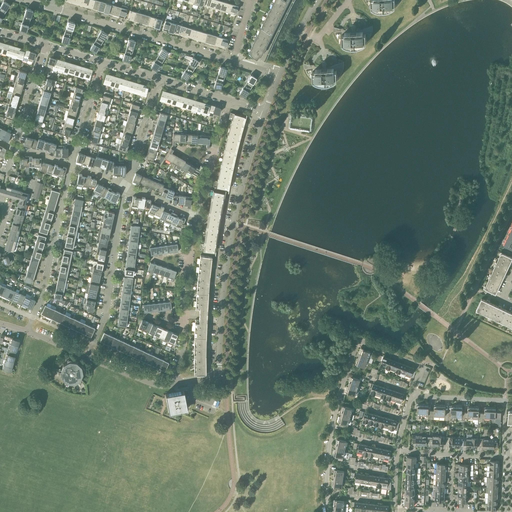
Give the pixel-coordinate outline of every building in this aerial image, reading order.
[(252,47),(249,52),(253,55),(254,57),(256,58),(258,59),(259,56),(260,56),(259,55),(261,53),(262,50),(264,47),(266,44),(265,43),(267,40),(269,37),(268,37),(270,34),(272,31),(271,30),(274,27),(275,24),(277,21),(279,18),(278,17),(280,14),(282,11),(281,11),(283,8),(285,5),(284,4),(287,1),(286,1),(285,0),(275,0),(274,2),(273,3),(273,6),(271,8),(270,10),(269,12),(268,14),(267,16),(266,18),(265,21),(263,23),(263,25),(261,28),(260,29),(260,32),(258,34),(257,36),(257,38),(255,40),(254,42),(253,44),(252,47)] [(397,4),(398,4),(399,2),(399,1),(400,0),(364,0),(365,0),(366,2),(366,3),(367,4),(368,4),(368,5),(369,6),(371,7),(372,8),(373,8),(374,9),(375,10),(377,10),(378,10),(379,11),(380,11),(382,11),(383,11),(384,11),(385,11),(386,11),(387,11),(388,10),(389,10),(390,9),(391,9),(392,8),(393,8),(394,7),(395,7),(396,6),(396,5),(397,4)] [(3,1),(0,6),(0,11),(4,14),(10,4),(5,2),(4,1),(3,1)] [(122,5),(121,7),(119,16),(124,18),(127,9),(127,7),(122,5)] [(26,8),(23,19),(29,21),(33,10),(26,8)] [(157,15),(156,18),(154,26),(159,28),(162,17),(157,15)] [(170,22),(171,20),(166,18),(165,21),(162,29),(168,31),(170,22)] [(29,21),(23,19),(19,29),(26,32),(29,21)] [(68,20),(65,31),(71,33),(75,23),(69,21),(68,20)] [(168,31),(173,32),(176,24),(176,21),(171,20),(170,22),(168,31)] [(358,47),(359,47),(360,46),(361,46),(363,45),(364,45),(365,44),(365,43),(366,43),(367,42),(368,41),(369,40),(369,39),(370,38),(371,37),(371,36),(372,35),(372,34),(372,33),(373,32),(373,30),(373,29),(373,28),(373,26),(373,25),(357,31),(355,31),(355,28),(352,28),(352,31),(350,32),(334,27),(334,29),(334,30),(334,31),(334,32),(335,34),(336,36),(336,38),(337,39),(338,40),(338,41),(339,42),(340,43),(342,44),(343,44),(344,45),(345,46),(346,46),(347,47),(348,47),(349,47),(350,47),(351,47),(354,47),(355,47),(357,47),(358,47)] [(101,30),(95,39),(101,43),(107,33),(102,30),(101,30)] [(65,31),(63,35),(61,42),(67,44),(68,44),(71,33),(65,31)] [(95,39),(93,43),(90,49),(95,52),(96,53),(101,43),(95,39)] [(129,39),(125,49),(132,51),(135,41),(129,39)] [(1,53),(6,54),(9,45),(4,43),(1,53)] [(14,46),(9,45),(6,54),(12,56),(14,46)] [(12,56),(17,57),(20,48),(14,46),(12,56)] [(25,49),(20,48),(17,57),(22,59),(25,49)] [(162,48),(156,58),(162,61),(168,52),(163,49),(162,48)] [(125,49),(124,53),(122,60),(128,62),(129,62),(132,51),(125,49)] [(32,62),(34,58),(35,53),(30,51),(27,60),(32,62)] [(190,61),(187,67),(193,70),(198,61),(193,58),(192,57),(185,55),(184,58),(190,61)] [(47,66),(53,68),(55,59),(50,57),(47,66)] [(156,58),(154,61),(150,67),(156,70),(156,71),(162,61),(156,58)] [(327,84),(328,84),(329,83),(330,83),(332,83),(333,82),(334,81),(335,81),(336,80),(337,79),(338,78),(339,78),(340,77),(340,75),(341,74),(342,73),(342,72),(343,71),(343,70),(343,68),(344,67),(344,66),(344,64),(344,63),(344,62),(327,68),(326,68),(326,64),(323,64),(323,68),(321,68),(305,63),(305,65),(305,66),(305,67),(305,68),(305,69),(306,71),(306,73),(307,73),(307,74),(308,75),(309,77),(310,78),(311,79),(312,80),(313,81),(314,81),(315,82),(317,83),(318,83),(319,83),(320,84),(322,84),(323,84),(324,84),(325,84),(327,84)] [(220,66),(217,77),(223,79),(227,68),(220,66)] [(187,67),(185,70),(181,77),(187,80),(193,70),(187,67)] [(86,68),(84,77),(89,79),(92,69),(86,68)] [(19,70),(17,76),(25,78),(26,74),(30,76),(30,75),(30,73),(19,70)] [(109,85),(112,75),(106,74),(103,83),(109,85)] [(247,81),(245,84),(251,88),(253,84),(256,78),(255,77),(252,75),(251,75),(250,75),(250,74),(250,76),(247,81)] [(13,82),(15,83),(15,82),(23,84),(25,78),(17,76),(14,75),(13,80),(13,82)] [(46,81),(45,84),(52,86),(55,87),(56,81),(54,80),(43,77),(42,79),(46,81)] [(114,86),(119,88),(122,78),(117,77),(114,86)] [(220,90),(222,83),(223,79),(217,77),(213,88),(219,89),(220,90)] [(127,80),(124,89),(130,91),(132,82),(127,80)] [(245,84),(242,88),(239,94),(240,94),(241,95),(242,96),(243,97),(244,97),(245,97),(248,91),(251,88),(245,84)] [(140,94),(145,96),(148,86),(143,85),(140,94)] [(9,93),(12,94),(12,93),(19,95),(21,89),(14,87),(12,92),(10,91),(9,93)] [(75,87),(74,93),(81,95),(82,91),(86,93),(86,92),(87,90),(75,87)] [(160,100),(165,101),(168,92),(163,91),(160,100)] [(12,93),(12,94),(9,93),(8,93),(6,98),(10,99),(18,101),(19,95),(12,93)] [(102,97),(101,101),(109,103),(112,103),(113,98),(110,97),(111,96),(104,94),(103,95),(99,94),(99,96),(98,96),(102,97)] [(42,95),(40,101),(47,103),(47,102),(49,98),(42,95)] [(186,108),(191,109),(194,100),(189,98),(186,108)] [(101,101),(100,107),(107,109),(107,108),(109,103),(101,101)] [(132,103),(130,109),(137,112),(138,108),(143,109),(143,107),(132,103)] [(66,110),(68,111),(68,110),(76,112),(78,106),(70,104),(69,109),(67,108),(66,110)] [(220,108),(215,106),(212,115),(217,117),(220,108)] [(38,107),(36,113),(44,115),(44,114),(45,109),(38,107)] [(13,116),(14,112),(7,110),(5,116),(16,120),(17,118),(17,117),(13,116)] [(159,114),(158,118),(165,120),(167,114),(156,111),(155,113),(155,112),(155,113),(159,114)] [(104,119),(106,120),(108,115),(105,115),(105,114),(98,112),(96,118),(104,120),(104,119)] [(231,122),(230,128),(240,131),(241,125),(243,126),(244,122),(242,122),(244,116),(230,112),(228,118),(231,119),(231,122)] [(36,113),(35,119),(42,121),(43,116),(46,117),(46,115),(44,114),(44,115),(36,113)] [(72,124),(74,118),(67,115),(65,120),(63,120),(62,122),(65,122),(65,121),(72,124)] [(96,118),(94,124),(102,126),(103,121),(106,122),(106,120),(104,119),(104,120),(96,118)] [(164,125),(165,120),(158,118),(156,124),(163,126),(164,125)] [(42,121),(35,119),(34,122),(29,121),(30,121),(29,123),(40,127),(42,121)] [(125,126),(123,125),(122,127),(124,128),(125,127),(132,129),(134,123),(127,121),(125,126)] [(70,133),(71,129),(63,127),(62,130),(61,130),(60,130),(59,132),(73,136),(73,134),(74,135),(74,134),(70,133)] [(227,137),(226,143),(236,145),(237,140),(239,140),(240,137),(238,136),(240,131),(230,128),(228,133),(227,137)] [(160,136),(162,131),(154,129),(153,135),(160,137),(160,136)] [(100,133),(102,134),(103,132),(100,131),(100,132),(93,130),(91,136),(98,138),(100,133)] [(6,131),(2,139),(8,142),(11,133),(6,131)] [(100,138),(98,138),(91,136),(90,139),(86,138),(86,140),(99,144),(99,143),(100,138)] [(24,145),(30,146),(32,139),(26,137),(24,145)] [(44,141),(42,148),(45,149),(44,151),(47,152),(50,142),(51,140),(45,138),(44,141)] [(117,143),(120,144),(127,146),(129,140),(121,138),(121,139),(119,138),(117,143)] [(38,141),(32,139),(30,146),(36,148),(38,141)] [(38,139),(38,141),(36,148),(39,149),(39,147),(42,148),(44,141),(38,139)] [(157,148),(158,143),(151,141),(149,146),(157,149),(157,148)] [(50,142),(47,152),(50,153),(51,151),(54,152),(54,151),(55,148),(56,144),(50,142)] [(62,145),(62,148),(62,156),(64,156),(64,158),(68,158),(68,148),(69,148),(70,144),(67,143),(67,145),(66,145),(66,146),(62,145)] [(126,150),(127,146),(120,144),(117,143),(116,149),(129,153),(130,151),(126,150)] [(223,157),(233,159),(234,154),(235,154),(236,151),(235,151),(236,145),(226,143),(225,148),(224,148),(223,151),(224,152),(223,157)] [(55,148),(54,151),(55,152),(55,156),(62,156),(62,148),(62,145),(57,145),(57,148),(55,148)] [(165,159),(171,162),(174,155),(171,153),(173,150),(171,149),(165,159)] [(153,160),(155,154),(147,152),(146,156),(142,155),(143,155),(142,157),(153,160)] [(84,155),(78,153),(76,161),(82,162),(84,155)] [(94,166),(94,164),(96,158),(95,158),(96,156),(92,155),(92,157),(90,156),(87,164),(87,166),(90,167),(91,165),(94,166)] [(180,158),(174,155),(171,162),(175,164),(174,166),(175,168),(177,165),(176,165),(180,158)] [(221,166),(219,172),(230,174),(231,168),(232,169),(233,165),(231,165),(233,159),(223,157),(221,163),(220,166),(221,166)] [(109,160),(107,160),(105,169),(108,170),(108,168),(111,169),(112,165),(113,165),(114,159),(110,158),(109,160)] [(179,170),(185,161),(180,158),(176,165),(177,165),(175,168),(176,168),(179,170)] [(185,170),(184,173),(186,174),(187,171),(186,171),(190,164),(185,161),(179,170),(183,172),(184,170),(185,170)] [(41,166),(40,170),(42,171),(42,173),(46,174),(46,172),(49,164),(48,164),(43,163),(42,167),(41,166)] [(115,165),(113,165),(112,165),(111,169),(113,170),(113,173),(119,173),(119,165),(119,163),(115,163),(115,165)] [(52,174),(58,175),(60,168),(57,167),(58,165),(54,164),(54,166),(52,174)] [(191,174),(195,167),(190,164),(186,171),(187,171),(186,174),(190,176),(192,174),(191,174)] [(199,169),(195,167),(191,174),(192,174),(197,177),(203,167),(201,166),(199,169)] [(60,168),(58,175),(64,177),(66,168),(63,167),(63,169),(60,168)] [(213,186),(227,189),(228,183),(229,183),(230,180),(229,180),(230,174),(219,172),(218,177),(217,180),(214,180),(213,186)] [(141,175),(135,173),(132,180),(138,183),(141,175)] [(82,187),(82,186),(83,184),(84,177),(82,176),(82,174),(79,174),(76,186),(82,187)] [(147,178),(141,175),(138,183),(144,185),(147,178)] [(87,177),(84,177),(83,184),(82,186),(86,187),(87,185),(88,186),(90,178),(91,178),(91,176),(88,176),(87,177)] [(152,180),(148,189),(151,190),(152,189),(155,190),(158,182),(159,180),(153,177),(152,180)] [(88,186),(95,187),(97,184),(96,183),(96,179),(91,178),(90,178),(88,186)] [(146,188),(148,189),(152,180),(147,178),(144,185),(146,186),(146,188)] [(155,190),(160,192),(163,186),(164,185),(158,182),(155,190)] [(95,187),(93,191),(99,193),(103,186),(97,184),(95,187)] [(98,195),(104,198),(108,189),(103,186),(99,193),(98,195)] [(159,194),(165,196),(168,189),(163,186),(160,192),(159,194)] [(9,197),(12,188),(6,187),(6,189),(5,189),(3,195),(9,197)] [(104,198),(109,201),(113,192),(111,191),(112,189),(109,187),(108,189),(104,198)] [(174,191),(168,189),(165,196),(171,198),(173,192),(174,191)] [(211,199),(210,205),(220,207),(221,201),(223,201),(223,198),(222,198),(223,192),(209,189),(208,196),(211,196),(210,199),(211,199)] [(22,192),(22,191),(17,190),(14,198),(19,200),(20,200),(22,194),(22,192)] [(20,200),(19,200),(19,202),(25,204),(27,204),(30,194),(22,192),(22,194),(20,200)] [(116,193),(113,192),(109,201),(114,203),(115,203),(115,202),(120,193),(117,192),(116,193)] [(178,193),(173,192),(171,198),(172,199),(172,203),(178,203),(179,195),(177,195),(178,193)] [(144,207),(150,208),(152,204),(150,204),(151,200),(145,199),(144,207)] [(158,207),(152,204),(150,208),(149,212),(148,214),(154,216),(155,214),(158,207)] [(208,210),(208,214),(207,219),(207,220),(219,222),(219,221),(220,216),(221,213),(219,212),(220,207),(210,205),(209,210),(208,210)] [(160,208),(158,207),(155,214),(160,216),(162,211),(163,211),(164,207),(161,206),(160,208)] [(164,220),(165,220),(168,213),(163,211),(162,211),(160,216),(159,218),(164,220)] [(170,224),(170,223),(174,214),(171,212),(171,214),(168,213),(165,220),(164,222),(170,224)] [(177,215),(174,214),(170,223),(172,223),(172,225),(175,227),(179,218),(176,216),(177,215)] [(182,219),(179,218),(175,227),(179,228),(180,226),(182,227),(185,218),(182,217),(182,219)] [(206,229),(205,235),(215,236),(216,230),(218,231),(218,227),(219,222),(207,220),(206,225),(205,229),(206,229)] [(199,249),(214,251),(214,245),(216,245),(216,242),(215,242),(215,236),(205,235),(204,240),(203,243),(200,243),(199,249)] [(12,251),(9,250),(8,252),(8,253),(7,254),(6,255),(3,257),(3,259),(3,261),(3,263),(5,265),(8,265),(10,265),(12,263),(12,261),(11,258),(14,257),(14,256),(14,255),(13,255),(13,254),(12,254),(11,253),(11,252),(12,251)] [(495,264),(507,269),(509,265),(510,265),(510,266),(511,267),(511,266),(511,262),(511,263),(510,262),(511,258),(511,256),(500,252),(499,254),(500,254),(497,262),(496,262),(495,264)] [(198,272),(210,274),(210,272),(211,262),(212,257),(200,255),(201,255),(200,255),(200,259),(198,272)] [(152,275),(153,272),(156,264),(150,262),(148,270),(151,271),(151,274),(152,275)] [(505,274),(507,269),(495,264),(494,266),(495,266),(491,274),(490,274),(489,276),(501,281),(503,277),(505,277),(505,278),(506,278),(508,275),(506,274),(506,275),(505,274)] [(176,271),(171,269),(168,277),(169,277),(171,278),(171,281),(173,282),(176,271)] [(209,283),(210,274),(198,272),(197,281),(196,289),(208,290),(209,283)] [(499,286),(501,281),(489,276),(488,278),(489,278),(485,286),(484,286),(483,288),(487,290),(486,291),(495,295),(498,289),(499,289),(499,290),(501,290),(502,287),(500,286),(500,287),(499,286)] [(7,297),(11,289),(12,287),(7,284),(7,285),(5,287),(2,295),(4,296),(7,297)] [(9,299),(12,300),(15,291),(13,290),(11,289),(7,297),(9,299)] [(208,290),(196,289),(196,298),(195,306),(207,307),(208,295),(208,290)] [(18,293),(15,291),(12,300),(14,301),(17,302),(20,294),(21,291),(19,290),(18,293)] [(23,295),(20,294),(17,302),(19,303),(22,304),(25,296),(23,295)] [(26,294),(25,296),(22,304),(24,305),(27,307),(30,298),(32,296),(31,296),(29,295),(26,294)] [(32,294),(31,296),(32,296),(30,298),(27,307),(29,308),(31,309),(35,301),(33,300),(32,299),(34,295),(32,294)] [(488,316),(494,304),(489,302),(490,301),(491,299),(487,297),(487,299),(486,301),(481,298),(476,311),(478,312),(478,310),(486,314),(486,315),(488,316)] [(500,322),(506,310),(501,308),(502,306),(503,305),(499,303),(499,305),(498,306),(494,304),(488,316),(490,317),(490,316),(498,320),(498,321),(500,322)] [(41,313),(46,316),(50,308),(45,305),(41,313)] [(46,316),(51,318),(55,310),(56,307),(51,305),(50,308),(46,316)] [(206,316),(207,307),(195,306),(195,310),(199,310),(199,312),(200,312),(203,312),(203,316),(203,318),(205,318),(206,318),(206,316)] [(511,328),(511,327),(511,308),(511,309),(511,311),(510,312),(506,310),(500,322),(502,323),(502,322),(510,326),(510,327),(511,328)] [(60,312),(55,310),(51,318),(56,320),(60,312)] [(65,314),(60,312),(56,320),(61,323),(65,314)] [(66,312),(65,314),(61,323),(66,325),(70,317),(71,314),(66,312)] [(205,318),(203,318),(203,316),(203,312),(200,312),(199,312),(199,316),(199,319),(195,319),(194,323),(206,323),(206,320),(206,318),(205,318)] [(71,327),(75,319),(70,317),(66,325),(71,327)] [(80,321),(75,319),(71,327),(76,329),(80,321)] [(142,319),(139,327),(142,329),(141,332),(143,333),(144,330),(144,329),(147,321),(142,319)] [(84,324),(80,321),(76,329),(81,332),(84,324)] [(144,329),(144,330),(147,331),(146,334),(148,335),(149,332),(152,323),(147,321),(144,329)] [(153,337),(154,334),(157,326),(152,323),(149,332),(152,333),(151,336),(153,337)] [(206,323),(194,323),(194,328),(194,336),(194,340),(206,340),(206,335),(206,323)] [(89,326),(84,324),(81,332),(86,334),(89,327),(89,326)] [(95,328),(89,326),(89,327),(86,334),(91,336),(95,328)] [(154,334),(157,335),(156,338),(158,339),(159,336),(162,328),(157,326),(154,334)] [(163,341),(164,338),(167,330),(162,328),(159,336),(162,337),(161,340),(163,341)] [(172,332),(167,330),(164,338),(163,341),(166,342),(168,343),(169,340),(168,340),(172,332)] [(175,340),(177,334),(172,332),(168,340),(169,340),(168,343),(175,346),(176,343),(176,341),(175,340)] [(100,341),(105,343),(109,335),(104,333),(100,341)] [(114,337),(109,335),(105,343),(110,345),(114,337)] [(119,339),(114,337),(110,345),(115,348),(119,339)] [(124,342),(119,339),(115,348),(120,350),(124,342)] [(205,347),(206,340),(194,340),(194,345),(194,353),(194,357),(205,357),(205,347)] [(129,344),(124,342),(120,350),(125,352),(129,344)] [(125,352),(130,354),(134,346),(129,344),(125,352)] [(139,349),(134,346),(130,354),(135,357),(139,349)] [(6,353),(15,355),(16,350),(8,348),(5,347),(4,352),(6,353)] [(359,353),(360,353),(369,357),(370,357),(371,358),(372,355),(371,355),(372,352),(361,348),(359,353)] [(144,351),(139,349),(135,357),(140,359),(144,351)] [(149,353),(144,351),(140,359),(145,361),(149,353)] [(2,358),(5,358),(13,361),(15,355),(6,353),(4,352),(2,358)] [(154,356),(149,353),(145,361),(150,364),(154,356)] [(360,353),(358,358),(367,362),(368,362),(370,357),(369,357),(360,353)] [(159,358),(154,356),(150,364),(155,366),(159,358)] [(389,358),(383,356),(380,365),(385,367),(389,358)] [(205,357),(194,357),(194,362),(194,375),(194,374),(206,374),(206,369),(206,359),(205,359),(205,357)] [(1,363),(3,364),(12,366),(13,361),(5,358),(2,358),(1,363)] [(155,366),(160,368),(164,360),(159,358),(155,366)] [(358,358),(357,358),(355,363),(356,364),(355,364),(358,365),(359,365),(365,367),(367,362),(358,358)] [(394,360),(389,358),(385,367),(390,369),(394,360)] [(168,362),(164,360),(160,368),(165,370),(168,362)] [(399,362),(394,360),(390,369),(395,371),(399,362)] [(83,373),(82,368),(82,367),(81,366),(77,362),(76,362),(70,361),(69,361),(64,364),(63,365),(60,370),(60,371),(62,377),(62,378),(67,382),(73,383),(74,383),(80,380),(80,379),(83,373)] [(395,371),(400,373),(404,364),(399,362),(395,371)] [(409,366),(404,364),(400,373),(405,375),(409,366)] [(414,368),(409,366),(405,375),(411,377),(411,376),(413,377),(416,371),(413,370),(414,368)] [(348,382),(349,382),(358,385),(360,380),(350,376),(348,382)] [(349,382),(348,387),(357,390),(358,391),(360,386),(358,385),(349,382)] [(370,393),(376,394),(379,386),(373,384),(370,393)] [(347,386),(345,392),(347,393),(355,395),(357,390),(348,387),(347,386)] [(376,394),(381,396),(384,387),(379,386),(376,394)] [(386,398),(389,389),(384,387),(381,396),(380,398),(382,399),(382,397),(386,398)] [(386,398),(391,399),(394,391),(389,389),(386,398)] [(187,409),(185,400),(184,390),(177,392),(165,394),(167,400),(169,412),(187,409)] [(393,400),(396,401),(396,400),(399,392),(394,391),(391,399),(393,400)] [(404,394),(399,392),(396,400),(396,401),(402,403),(402,400),(404,394)] [(417,404),(417,406),(417,411),(414,411),(414,418),(419,419),(420,414),(423,414),(423,404),(417,404)] [(428,419),(431,419),(431,410),(429,410),(429,404),(423,404),(423,414),(428,415),(428,419)] [(434,404),(434,407),(434,410),(431,410),(431,419),(434,419),(434,417),(439,417),(440,405),(434,404)] [(445,420),(448,420),(448,412),(445,412),(446,405),(440,405),(439,417),(445,418),(445,420)] [(451,405),(451,408),(451,412),(448,412),(448,420),(450,420),(451,419),(453,419),(453,416),(456,416),(457,406),(451,405)] [(341,411),(342,412),(342,411),(351,414),(351,411),(353,412),(354,411),(354,409),(342,406),(341,411)] [(462,421),(464,421),(465,413),(462,413),(462,406),(457,406),(456,416),(462,416),(462,421)] [(465,411),(465,413),(464,421),(467,421),(467,417),(473,417),(474,406),(468,406),(468,411),(465,411)] [(479,407),(474,406),(473,417),(479,417),(478,422),(481,422),(482,412),(479,412),(479,407)] [(482,412),(481,422),(484,422),(484,417),(490,418),(490,407),(485,407),(484,413),(482,412)] [(493,422),(497,423),(497,424),(501,424),(501,411),(497,410),(497,412),(496,412),(496,408),(490,407),(490,418),(493,418),(493,422)] [(340,417),(340,416),(339,416),(338,422),(340,422),(339,426),(343,427),(344,428),(345,424),(348,425),(349,419),(340,417)] [(415,444),(421,445),(421,435),(416,435),(413,435),(413,442),(414,442),(414,444),(415,444)] [(427,443),(430,443),(430,436),(427,436),(427,435),(421,435),(421,445),(427,445),(427,443)] [(432,445),(438,445),(438,436),(433,436),(430,436),(430,443),(432,443),(432,445)] [(444,444),(446,444),(447,437),(444,437),(444,436),(438,436),(438,445),(444,446),(444,444)] [(446,444),(449,444),(449,446),(455,446),(455,437),(449,437),(447,437),(446,444)] [(461,437),(455,437),(455,446),(461,447),(461,445),(463,445),(464,438),(461,438),(461,437)] [(466,438),(464,438),(463,445),(466,445),(466,447),(472,447),(472,438),(466,437),(466,438)] [(478,438),(472,438),(472,447),(477,447),(477,446),(480,446),(481,439),(478,439),(478,438)] [(483,439),(481,439),(480,446),(483,446),(483,448),(488,448),(489,439),(483,438),(483,439)] [(495,439),(489,439),(488,448),(494,448),(494,446),(497,447),(497,439),(494,439),(495,439)] [(344,452),(335,450),(335,449),(334,449),(333,455),(335,456),(339,456),(338,460),(342,461),(343,457),(346,457),(347,452),(344,452)] [(389,478),(383,477),(382,486),(381,489),(391,490),(391,482),(388,482),(389,478)]
